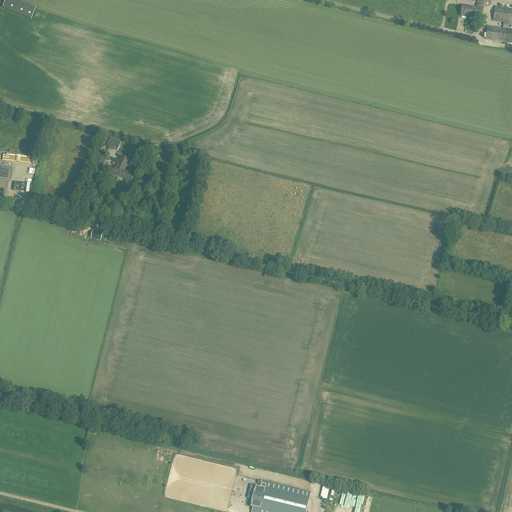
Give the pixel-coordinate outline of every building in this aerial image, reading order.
[(35,7),(16,0),(5,0),(3,8),(31,19),(35,7)] [(462,5),(462,11),(482,14),(483,6),(477,5),(477,7),(462,5)] [(511,9),(495,7),(493,21),(511,23),(511,9)] [(462,11),(461,17),(481,19),(482,14),(462,11)] [(511,29),(487,26),(486,39),(511,43),(511,29)] [(120,143),(111,138),(107,145),(117,150),(120,143)] [(99,153),(93,165),(97,167),(99,163),(103,165),(107,157),(99,153)] [(130,160),(121,156),(113,173),(117,175),(118,174),(122,176),(121,177),(131,182),(135,175),(128,172),(129,169),(126,168),(130,160)] [(0,169),(0,178),(7,179),(8,170),(0,169)] [(25,183),(14,182),(13,191),(23,192),(25,183)] [(102,233),(93,231),(93,230),(91,239),(101,241),(102,233)] [(250,507),(255,508),(254,511),(306,511),(311,493),(262,481),(260,487),(255,486),(250,507)]
